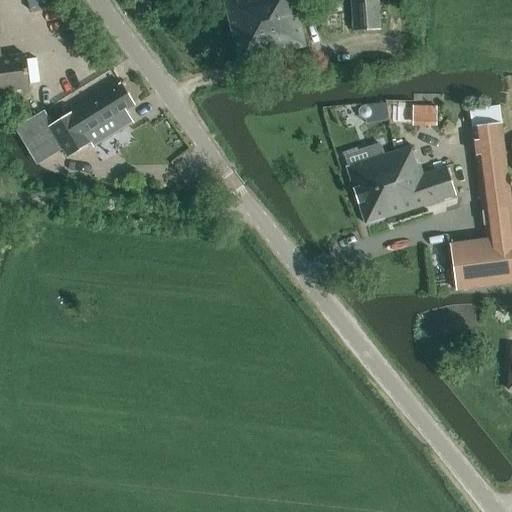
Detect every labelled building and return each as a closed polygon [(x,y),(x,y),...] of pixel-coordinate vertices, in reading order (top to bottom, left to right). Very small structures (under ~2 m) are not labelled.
[(224,0),(240,59),(302,44),(291,0),(224,0)] [(380,0),(353,0),(356,32),(382,30),(380,0)] [(0,91),(30,88),(25,54),(2,57),(0,44),(0,91)] [(93,143),(87,133),(134,104),(121,82),(50,126),(69,158),(93,143)] [(365,119),(367,119),(367,124),(389,121),(387,103),(363,106),(362,107),(361,108),(360,109),(360,110),(360,111),(360,112),(360,113),(360,114),(361,115),(361,116),(362,117),(363,118),(365,119)] [(413,124),(438,124),(438,105),(413,105),(413,124)] [(164,126),(176,135),(183,125),(172,116),(164,126)] [(511,171),(505,119),(475,123),(491,237),(455,242),(461,288),(511,280),(511,171)] [(369,222),(460,192),(451,163),(427,171),(418,142),(351,164),(369,222)] [(421,301),(425,322),(484,310),(479,288),(421,301)]
